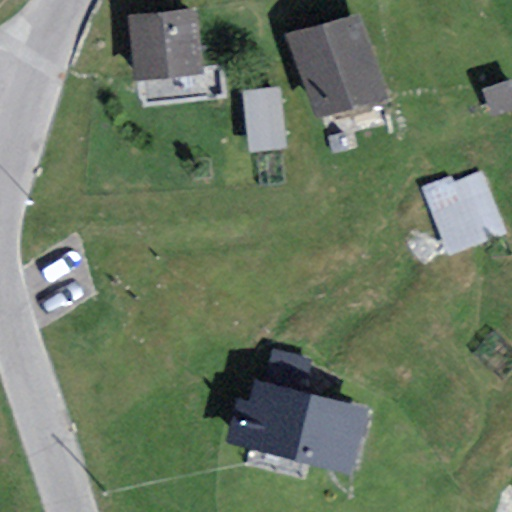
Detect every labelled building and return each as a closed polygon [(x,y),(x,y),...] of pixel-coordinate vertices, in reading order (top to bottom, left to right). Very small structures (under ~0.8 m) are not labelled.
[(195,8),(126,17),(134,83),(203,75),(195,8)] [(387,98),(358,12),(287,35),(315,122),(387,98)] [(451,175),(420,187),(448,257),(505,235),(480,171),(454,182),(451,175)] [(271,352),(263,384),(304,394),(312,362),(271,352)] [(263,384),(252,381),(251,385),(246,403),(236,400),(224,443),(350,477),(368,412),(304,394),(263,384)]
